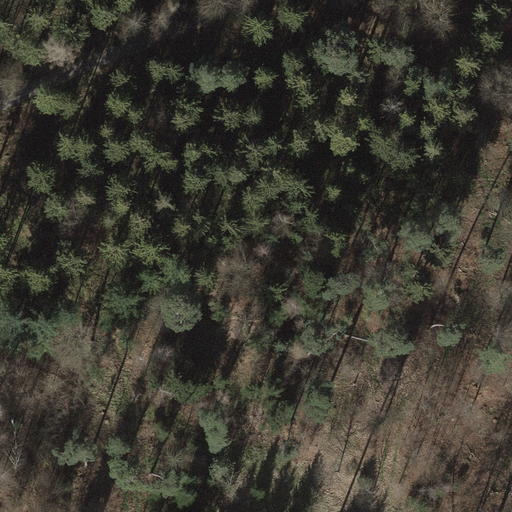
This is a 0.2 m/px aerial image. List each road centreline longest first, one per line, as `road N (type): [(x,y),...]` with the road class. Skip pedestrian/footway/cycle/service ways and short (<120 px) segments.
road 1 (track): [(232,0),(0,110)]
road 2 (track): [(347,0),(511,79)]
